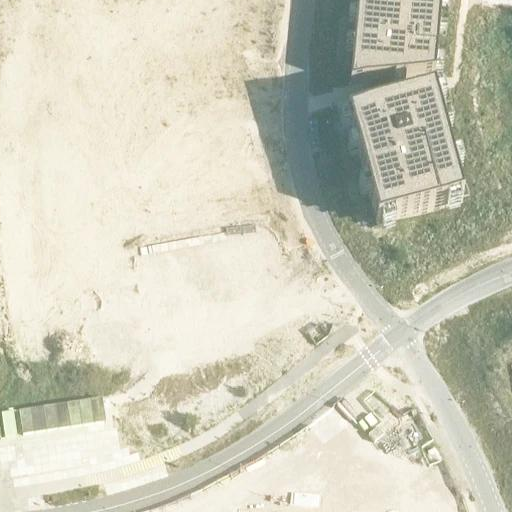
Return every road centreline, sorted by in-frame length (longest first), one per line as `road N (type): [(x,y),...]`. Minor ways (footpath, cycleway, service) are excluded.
road 1 (unclassified): [(400,336),(346,272),(306,197),(293,87),(303,0)]
road 2 (unclassified): [(89,511),(143,501),(234,460),(400,336)]
road 3 (tertiary): [(400,336),(491,511)]
road 4 (tertiary): [(400,336),(511,273)]
